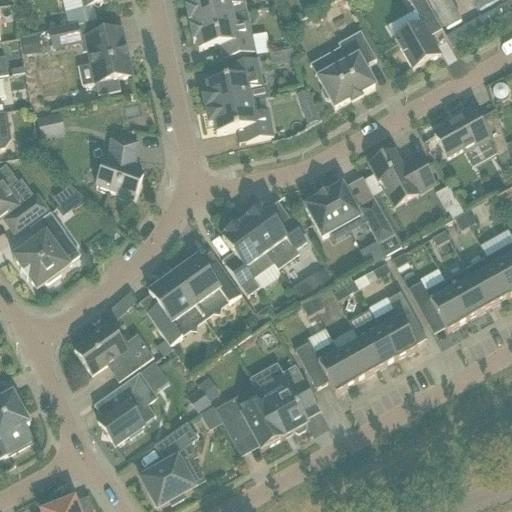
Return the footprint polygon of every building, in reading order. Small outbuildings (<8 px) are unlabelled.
[(80,0),(83,11),(97,8),(117,3),(115,0),(80,0)] [(193,27),(246,16),(242,0),(191,0),(187,1),(193,27)] [(430,12),(423,0),(406,0),(418,19),(430,12)] [(452,0),(427,0),(445,33),(465,22),(452,0)] [(485,0),(490,9),(504,0),(485,0)] [(511,1),(496,11),(502,21),(511,15),(511,1)] [(343,4),(335,9),(340,17),(348,13),(343,4)] [(254,55),(248,26),(246,16),(193,27),(198,53),(220,49),(223,62),(242,57),(254,55)] [(486,29),(480,20),(461,30),(467,41),(486,29)] [(394,41),(402,56),(412,74),(440,58),(423,26),(394,41)] [(49,34),(53,54),(81,48),(83,57),(89,56),(95,88),(98,100),(120,95),(118,83),(131,80),(127,59),(124,60),(118,34),(102,37),(80,42),(77,28),(49,34)] [(345,61),(315,78),(334,112),(374,90),(364,71),(376,64),(360,35),(338,48),(345,61)] [(21,40),(23,57),(40,55),(37,38),(21,40)] [(291,54),(269,59),(271,69),(294,64),(291,54)] [(203,101),(206,114),(251,105),(265,102),(269,101),(266,89),(262,90),(257,63),(249,65),(229,69),(232,82),(206,88),(208,100),(203,101)] [(24,71),(10,73),(11,80),(19,78),(25,77),(24,71)] [(495,90),(493,93),(493,97),(495,101),(499,102),(503,102),(506,100),(508,97),(508,93),(506,89),(502,87),(498,87),(495,90)] [(297,98),(302,110),(313,106),(308,93),(297,98)] [(267,114),(265,102),(206,114),(209,127),(214,126),(216,138),(243,133),(245,147),(273,141),(269,121),(267,114)] [(447,162),(462,154),(464,157),(465,157),(467,160),(490,147),(495,157),(501,168),(511,170),(511,168),(495,115),(478,124),(471,112),(445,127),(447,130),(433,138),(447,162)] [(0,153),(5,152),(11,143),(6,116),(4,117),(0,117),(0,153)] [(60,116),(37,121),(41,144),(65,138),(60,116)] [(26,144),(21,152),(22,161),(37,158),(34,143),(26,144)] [(96,190),(115,197),(133,204),(143,177),(134,174),(138,147),(111,143),(108,165),(106,164),(96,190)] [(495,157),(490,147),(467,160),(472,170),(495,157)] [(409,172),(404,175),(393,156),(369,170),(374,178),(363,184),(373,201),(383,195),(393,213),(418,200),(417,198),(434,188),(418,160),(406,167),(409,172)] [(0,223),(3,221),(5,224),(4,224),(14,238),(30,226),(47,214),(37,201),(34,203),(21,185),(17,188),(4,171),(0,173),(0,223)] [(60,195),(67,205),(78,196),(67,185),(62,189),(60,195)] [(333,246),(367,227),(359,212),(355,214),(342,190),(330,196),(329,194),(316,202),(317,204),(305,210),(322,242),(329,238),(333,246)] [(464,217),(449,190),(436,197),(446,216),(448,215),(453,224),(454,223),(462,218),(464,217)] [(78,196),(67,205),(74,215),(88,205),(78,196)] [(359,212),(367,227),(378,247),(394,238),(374,203),(359,212)] [(243,226),(273,269),(274,268),(278,274),(299,259),(295,253),(306,245),(290,224),(279,232),(264,211),(260,213),(247,222),(248,223),(243,226)] [(464,217),(462,218),(469,231),(477,226),(470,214),(464,217)] [(52,246),(65,237),(50,217),(29,232),(37,243),(29,249),(13,261),(37,293),(69,270),(68,268),(52,246)] [(469,231),(462,218),(454,223),(461,236),(469,231)] [(253,283),(273,269),(243,226),(238,230),(237,229),(224,238),(225,239),(222,241),(233,258),(236,261),(224,269),(247,301),(260,292),(253,283)] [(437,250),(448,243),(444,235),(432,242),(437,250)] [(394,238),(378,247),(386,261),(401,252),(394,238)] [(511,246),(486,261),(486,262),(508,301),(509,302),(511,299),(511,246)] [(397,273),(409,266),(405,258),(392,265),(397,273)] [(197,262),(173,279),(203,322),(226,305),(228,308),(241,299),(217,266),(206,274),(197,262)] [(508,301),(486,262),(465,273),(487,313),(508,301)] [(385,268),(373,275),(378,283),(390,277),(385,268)] [(322,296),(335,289),(325,272),(313,280),(322,296)] [(487,313),(465,273),(445,285),(445,286),(466,324),(487,313)] [(173,279),(148,297),(157,309),(146,317),(170,350),(182,341),(180,338),(203,322),(173,279)] [(333,297),(338,306),(358,295),(353,286),(333,297)] [(467,325),(466,324),(445,286),(426,296),(421,287),(408,294),(426,327),(427,329),(439,322),(447,336),(467,325)] [(374,324),(397,364),(417,353),(408,338),(420,331),(400,296),(388,303),(393,313),(374,324)] [(129,297),(119,305),(126,315),(137,306),(129,297)] [(315,316),(316,317),(325,312),(318,300),(309,305),(315,316)] [(307,322),(316,317),(315,316),(309,305),(301,310),(307,322)] [(273,322),(266,312),(256,319),(263,329),(273,322)] [(258,322),(247,330),(252,337),(263,330),(258,322)] [(396,364),(397,364),(374,324),(353,335),(359,345),(375,375),(394,365),(396,364)] [(109,329),(74,354),(92,380),(112,365),(124,383),(154,362),(137,339),(127,346),(121,338),(117,341),(109,329)] [(359,345),(338,356),(355,386),(375,375),(359,345)] [(355,386),(338,356),(338,355),(337,356),(332,347),(315,357),(309,346),(294,355),(316,393),(328,386),(335,398),(356,387),(355,386)] [(104,420),(97,425),(115,450),(126,442),(128,440),(130,443),(143,434),(141,431),(144,429),(143,428),(135,417),(147,408),(156,402),(152,397),(168,386),(154,366),(139,378),(119,392),(103,403),(110,413),(104,420)] [(249,384),(263,408),(282,442),(284,441),(285,442),(286,441),(285,441),(291,437),(291,438),(292,438),(292,437),(294,435),(298,438),(305,434),(305,430),(307,428),(300,416),(316,407),(295,371),(256,393),(250,383),(249,384)] [(208,383),(198,390),(199,392),(209,405),(219,398),(208,383)] [(186,401),(198,418),(211,409),(209,405),(199,392),(186,401)] [(0,462),(8,458),(9,460),(33,446),(24,430),(29,428),(12,397),(0,403),(0,462)] [(214,413),(232,446),(250,436),(261,455),(282,442),(263,408),(245,418),(236,400),(214,413)] [(198,443),(187,427),(154,450),(165,465),(160,468),(161,471),(140,483),(156,511),(158,511),(169,506),(171,510),(184,503),(182,499),(194,492),(181,470),(196,461),(189,449),(198,443)]
